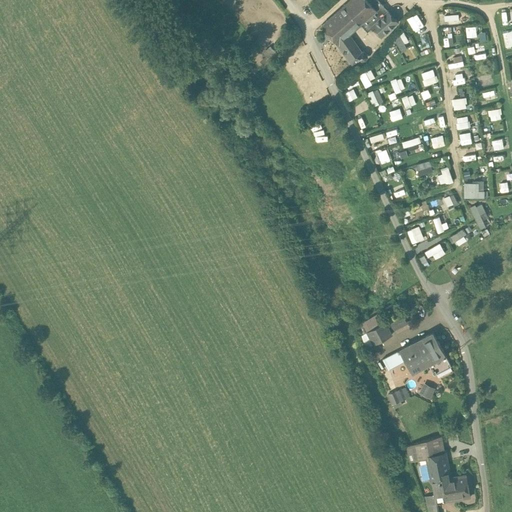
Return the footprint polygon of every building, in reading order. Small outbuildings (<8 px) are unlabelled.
[(314,0),(309,5),(319,16),(337,0),(314,0)] [(367,0),(349,0),(322,25),(332,36),(329,38),(335,45),(338,42),(338,43),(339,43),(348,34),(361,23),(374,12),(376,10),(371,3),(367,0)] [(383,5),(378,0),(374,0),(371,3),(376,10),(374,12),(374,13),(383,5)] [(383,5),(374,13),(379,18),(388,10),(383,5)] [(379,18),(372,25),(372,26),(382,36),(398,21),(388,10),(379,18)] [(374,12),(361,23),(368,30),(372,26),(372,25),(379,18),(374,13),(374,12)] [(511,22),(511,13),(502,14),(503,23),(511,22)] [(428,30),(425,23),(420,24),(419,19),(406,23),(409,35),(428,30)] [(443,26),(444,45),(453,44),(452,25),(443,26)] [(466,26),(467,37),(477,36),(477,25),(466,26)] [(511,30),(503,31),(505,47),(511,45),(511,30)] [(407,47),(405,43),(409,41),(404,31),(394,37),(401,51),(407,47)] [(348,34),(339,43),(349,56),(352,62),(360,57),(360,58),(361,58),(361,59),(363,59),(364,59),(365,58),(366,57),(366,56),(367,55),(366,54),(366,53),(365,52),(364,52),(363,51),(361,52),(357,45),(348,34)] [(392,68),(400,63),(394,53),(385,58),(392,68)] [(450,67),(464,63),(461,53),(453,56),(454,61),(448,63),(450,67)] [(372,83),(370,79),(375,77),(370,67),(358,73),(365,86),(372,83)] [(434,67),(421,71),(425,84),(438,80),(434,67)] [(463,72),(453,73),(455,83),(465,81),(463,72)] [(390,79),(394,91),(405,88),(401,76),(390,79)] [(373,105),(384,101),(377,87),(367,92),(373,105)] [(348,100),(357,96),(353,88),(344,92),(348,100)] [(483,91),(485,96),(496,92),(494,88),(483,91)] [(413,93),(402,97),(405,107),(416,104),(413,93)] [(453,108),(467,107),(466,96),(453,97),(453,108)] [(400,108),(390,110),(392,119),(402,117),(400,108)] [(469,115),(457,115),(457,126),(470,126),(469,115)] [(433,117),(422,119),(424,130),(435,128),(433,117)] [(384,130),(387,141),(398,138),(394,127),(384,130)] [(369,135),(371,141),(384,138),(383,131),(369,135)] [(461,143),(472,142),(471,131),(460,132),(461,143)] [(444,133),(432,135),(433,145),(445,144),(444,133)] [(402,140),(404,146),(421,141),(419,135),(402,140)] [(415,163),(418,174),(433,170),(429,159),(415,163)] [(442,173),(438,173),(440,183),(453,181),(450,166),(441,167),(442,173)] [(483,180),(464,181),(464,196),(488,195),(488,189),(484,189),(483,180)] [(404,185),(393,188),(396,198),(406,195),(404,185)] [(454,192),(444,196),(448,205),(458,202),(454,192)] [(482,201),(470,206),(478,227),(490,223),(482,201)] [(431,214),(443,209),(441,204),(429,208),(431,214)] [(438,231),(444,229),(440,215),(434,217),(438,231)] [(413,242),(425,237),(419,224),(407,229),(413,242)] [(466,239),(463,234),(472,229),(468,224),(449,235),(452,241),(455,239),(458,244),(466,239)] [(440,241),(425,248),(428,254),(433,252),(435,257),(445,252),(440,241)] [(418,254),(424,264),(428,262),(423,251),(418,254)] [(402,311),(389,318),(394,328),(407,321),(402,311)] [(364,321),(359,323),(362,334),(368,332),(367,331),(368,331),(364,321)] [(368,331),(367,331),(368,332),(374,343),(392,334),(385,321),(368,331)] [(433,331),(400,348),(406,359),(412,371),(427,363),(445,354),(433,331)] [(400,348),(383,357),(389,369),(406,359),(400,348)] [(445,354),(427,363),(433,373),(450,364),(445,354)] [(424,380),(419,390),(431,396),(436,386),(424,380)] [(407,385),(387,390),(392,407),(402,404),(401,398),(410,396),(407,385)] [(441,434),(412,444),(415,458),(427,455),(444,451),(441,434)] [(444,451),(427,455),(436,493),(436,494),(444,493),(441,479),(450,477),(444,451)] [(466,473),(450,477),(441,479),(444,493),(445,500),(471,495),(466,473)] [(436,493),(426,495),(429,511),(441,511),(438,511),(436,494),(436,493)]
